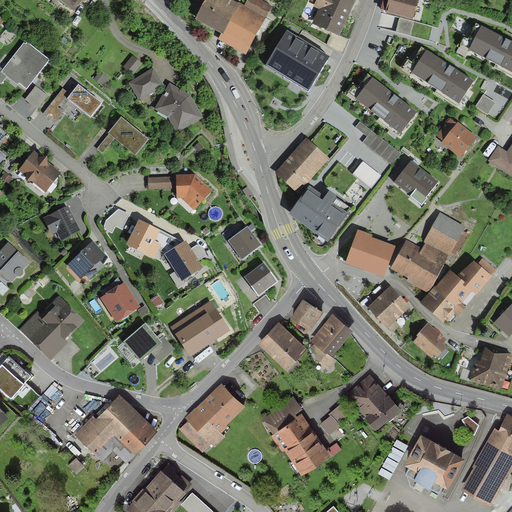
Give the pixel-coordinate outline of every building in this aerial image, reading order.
[(57,0),(70,9),(76,0),(57,0)] [(200,0),(190,19),(219,34),(216,40),(243,55),(269,6),(258,0),(248,0),(244,8),(229,0),(200,0)] [(356,0),(317,0),(315,5),(322,8),(314,24),(340,35),(356,0)] [(419,0),(385,0),(383,8),(387,9),(385,14),(413,21),(419,0)] [(336,51),(290,24),(266,64),(311,92),(336,51)] [(511,42),(483,28),(470,52),(511,73),(511,42)] [(48,61),(26,43),(2,72),(25,90),(48,61)] [(427,51),(412,74),(460,105),(475,82),(427,51)] [(128,66),(137,74),(144,64),(135,57),(128,66)] [(159,86),(151,72),(131,84),(139,98),(159,86)] [(103,79),(97,75),(93,80),(99,84),(103,79)] [(372,79),(355,101),(400,135),(417,113),(372,79)] [(89,118),(100,104),(77,86),(66,100),(89,118)] [(46,96),(36,88),(27,101),(37,108),(46,96)] [(176,129),(198,117),(186,98),(169,88),(165,94),(165,93),(163,96),(164,96),(160,103),(168,108),(171,113),(168,115),(176,129)] [(478,107),(490,116),(499,103),(486,94),(478,107)] [(475,136),(449,117),(434,138),(459,157),(475,136)] [(108,134),(134,155),(146,141),(120,119),(108,134)] [(400,154),(370,131),(361,143),(391,166),(400,154)] [(328,159),(307,141),(277,174),(298,192),(328,159)] [(197,143),(193,148),(197,152),(201,147),(197,143)] [(498,147),(486,163),(511,181),(511,146),(507,154),(498,147)] [(44,159),(39,159),(33,154),(19,171),(26,176),(27,181),(31,180),(41,189),(47,182),(53,187),(58,181),(60,181),(59,177),(57,175),(57,174),(45,164),(44,159)] [(381,176),(361,161),(351,174),(371,190),(381,176)] [(438,184),(411,163),(394,184),(421,205),(438,184)] [(177,199),(190,212),(193,209),(209,192),(193,177),(175,177),(175,178),(161,179),(161,188),(176,188),(176,197),(177,197),(177,199)] [(322,202),(308,192),(291,216),(327,241),(344,216),(330,206),(336,197),(329,192),(322,202)] [(61,239),(77,231),(66,208),(44,220),(51,233),(56,230),(61,239)] [(129,214),(119,210),(107,221),(105,226),(107,229),(112,232),(115,225),(122,228),(129,214)] [(407,242),(392,269),(410,279),(409,281),(429,292),(464,228),(441,216),(422,250),(407,242)] [(160,230),(139,220),(127,244),(154,258),(161,244),(154,241),(160,230)] [(257,245),(246,230),(230,242),(241,257),(257,245)] [(359,232),(347,264),(384,277),(395,248),(371,240),(372,237),(359,232)] [(202,269),(186,244),(167,255),(183,281),(202,269)] [(90,245),(71,262),(88,280),(93,276),(87,270),(101,257),(90,245)] [(199,260),(207,258),(204,245),(196,247),(199,260)] [(25,264),(6,247),(0,253),(0,275),(8,283),(25,264)] [(449,271),(422,303),(447,324),(494,269),(480,257),(475,263),(470,259),(455,276),(449,271)] [(274,282),(262,266),(246,278),(258,294),(274,282)] [(138,308),(124,286),(103,300),(117,322),(138,308)] [(407,309),(388,287),(366,307),(386,328),(407,309)] [(320,312),(303,300),(291,318),(304,327),(307,322),(312,325),(320,312)] [(20,331),(44,355),(79,320),(62,302),(44,320),(37,313),(20,331)] [(511,333),(511,305),(493,324),(507,338),(511,333)] [(171,328),(188,354),(226,329),(213,310),(185,329),(180,322),(171,328)] [(333,359),(328,355),(349,330),(334,317),(332,319),(331,318),(323,328),(326,331),(315,345),(316,346),(312,351),(318,361),(326,368),(333,359)] [(447,342),(428,324),(415,338),(434,356),(447,342)] [(259,342),(285,367),(301,351),(275,326),(259,342)] [(160,343),(145,327),(126,345),(140,361),(160,343)] [(474,359),(468,377),(501,387),(511,355),(483,347),(479,361),(474,359)] [(2,365),(0,367),(0,388),(13,399),(25,385),(2,365)] [(358,385),(359,386),(348,395),(366,415),(377,407),(367,396),(377,388),(367,377),(358,385)] [(207,437),(239,405),(221,387),(179,428),(201,450),(210,441),(207,437)] [(374,429),(397,409),(388,398),(386,399),(377,388),(367,396),(377,407),(366,415),(365,417),(374,429)] [(269,421),(276,432),(271,435),(282,450),(285,448),(310,432),(309,432),(307,433),(296,417),(295,417),(293,414),(299,408),(291,398),(275,411),(278,414),(269,421)] [(102,460),(112,449),(114,451),(116,448),(122,454),(119,456),(125,462),(151,435),(112,401),(91,422),(87,418),(73,432),(102,460)] [(339,408),(331,415),(332,417),(339,425),(347,418),(339,408)] [(511,420),(505,416),(495,436),(464,490),(485,502),(506,464),(503,462),(511,445),(511,420)] [(332,417),(324,423),(332,434),(340,427),(339,425),(332,417)] [(285,448),(301,472),(326,456),(310,432),(285,448)] [(436,445),(420,436),(405,463),(409,465),(404,473),(437,492),(442,483),(445,485),(460,458),(444,449),(445,449),(443,448),(443,449),(438,446),(438,445),(437,444),(436,445)] [(393,480),(409,444),(398,439),(382,475),(393,480)] [(74,459),(68,465),(75,472),(82,466),(74,459)] [(145,493),(141,489),(132,500),(136,503),(128,511),(129,511),(159,511),(172,496),(175,499),(182,491),(160,471),(153,479),(155,481),(145,493)] [(192,511),(216,511),(195,492),(184,505),(192,511)] [(511,511),(511,507),(507,502),(498,511),(511,511)]
